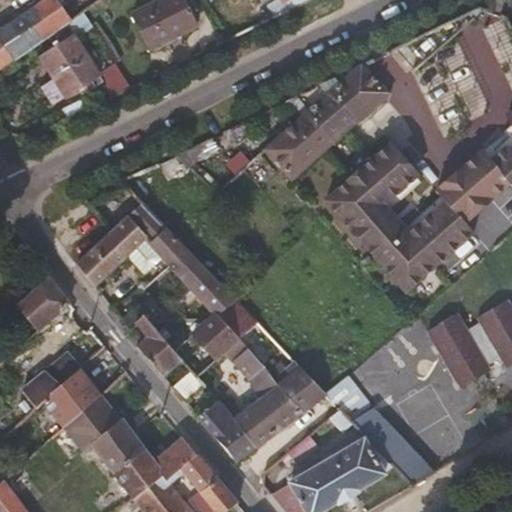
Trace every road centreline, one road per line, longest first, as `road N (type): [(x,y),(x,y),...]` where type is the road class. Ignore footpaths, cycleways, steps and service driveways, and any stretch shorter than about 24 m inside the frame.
road 1 (residential): [(393,0),(2,198)]
road 2 (residential): [(2,198),(263,511)]
